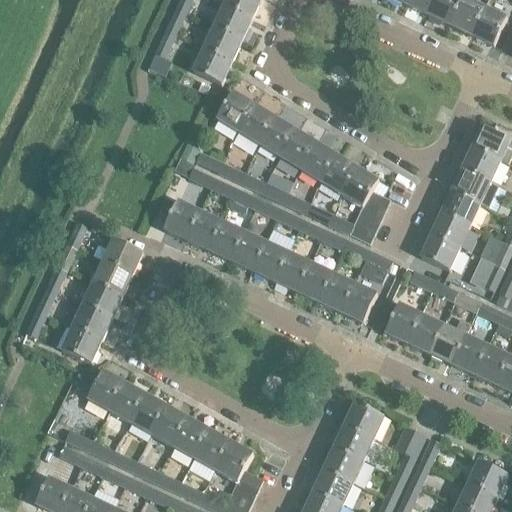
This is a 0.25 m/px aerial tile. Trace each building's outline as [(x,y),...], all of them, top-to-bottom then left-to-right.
[(182,0),(176,14),(186,19),(194,0),(182,0)] [(260,0),(228,0),(224,10),(253,23),(263,1),(260,0)] [(383,0),(405,10),(409,0),(383,0)] [(409,0),(405,10),(427,20),(436,0),(409,0)] [(436,0),(427,20),(449,31),(462,2),(457,0),(436,0)] [(449,31),(471,41),(484,13),(462,2),(449,31)] [(224,10),(214,32),(243,45),(253,23),(224,10)] [(484,13),(471,41),(493,52),(507,23),(484,13)] [(176,14),(166,36),(175,41),(186,19),(176,14)] [(214,32),(204,54),(232,67),(243,45),(214,32)] [(175,41),(166,36),(155,59),(165,63),(175,41)] [(232,67),(204,54),(193,77),(222,90),(232,67)] [(217,124),(238,137),(255,110),(233,97),(217,124)] [(238,137),(259,149),(275,122),(255,110),(238,137)] [(259,149),(280,162),(296,135),(275,122),(259,149)] [(483,129),(473,152),(501,165),(511,143),(483,129)] [(280,162),(301,174),(317,147),(296,135),(280,162)] [(301,174),(321,187),(338,160),(317,147),(301,174)] [(188,148),(181,161),(193,168),(200,155),(188,148)] [(473,152),(462,174),(491,187),(501,165),(473,152)] [(197,167),(219,178),(223,168),(225,163),(212,157),(210,162),(201,158),(197,167)] [(321,187),(342,199),(358,173),(338,160),(321,187)] [(219,178),(241,188),(245,178),(223,168),(219,178)] [(189,182),(211,193),(216,183),(194,173),(189,182)] [(363,212),(366,207),(372,196),(380,185),(358,173),(342,199),(363,212)] [(452,196),(481,209),(486,211),(496,189),(491,187),(462,174),(452,196)] [(241,188),(263,198),(267,188),(245,178),(241,188)] [(211,193),(234,203),(238,193),(216,183),(211,193)] [(263,198),(285,209),(289,199),(267,188),(263,198)] [(234,203),(256,214),(260,204),(238,193),(234,203)] [(372,196),(366,207),(385,216),(390,205),(372,196)] [(452,196),(442,218),(470,231),(481,209),(452,196)] [(285,209),(307,219),(311,209),(289,199),(285,209)] [(256,214),(278,224),(282,214),(260,204),(256,214)] [(164,235),(187,246),(201,216),(178,205),(164,235)] [(363,212),(360,217),(380,227),(385,216),(366,207),(363,212)] [(307,219),(329,229),(333,219),(311,209),(307,219)] [(278,224),(300,234),(304,224),(282,214),(278,224)] [(187,246),(209,256),(223,226),(201,216),(187,246)] [(360,217),(356,228),(375,237),(380,227),(360,217)] [(442,218),(431,240),(460,253),(470,231),(442,218)] [(329,229),(351,239),(355,229),(333,219),(329,229)] [(300,234),(322,244),(326,235),(304,224),(300,234)] [(78,226),(67,249),(77,254),(87,231),(78,226)] [(209,256),(231,266),(245,237),(223,226),(209,256)] [(355,229),(351,239),(370,248),(375,237),(356,228),(355,229)] [(322,244),(344,255),(349,245),(326,235),(322,244)] [(231,266),(253,277),(267,247),(245,237),(231,266)] [(460,253),(431,240),(421,262),(450,276),(460,253)] [(114,243),(103,266),(133,280),(144,257),(114,243)] [(344,255),(365,265),(370,255),(349,245),(344,255)] [(253,277),(275,287),(289,257),(267,247),(253,277)] [(511,250),(505,247),(495,269),(504,274),(511,257),(511,250)] [(67,249),(57,271),(67,276),(77,254),(67,249)] [(370,255),(365,265),(389,276),(393,266),(370,255)] [(275,287),(297,297),(311,267),(289,257),(275,287)] [(103,266),(93,288),(123,302),(133,280),(103,266)] [(297,297),(319,307),(333,278),(311,267),(297,297)] [(504,274),(495,269),(484,291),(494,295),(504,274)] [(57,271),(47,293),(57,298),(67,276),(57,271)] [(410,285),(432,296),(437,286),(415,276),(410,285)] [(511,297),(511,277),(510,276),(500,298),(501,298),(496,309),(511,315),(511,303),(510,302),(511,297)] [(319,307),(341,318),(355,288),(333,278),(319,307)] [(432,296),(455,306),(459,297),(437,286),(432,296)] [(93,288),(83,310),(112,324),(123,302),(93,288)] [(355,288),(341,318),(364,328),(378,299),(355,288)] [(47,293),(37,315),(46,320),(57,298),(47,293)] [(455,306),(477,317),(481,307),(459,297),(455,306)] [(477,317),(499,327),(503,317),(481,307),(477,317)] [(385,338),(408,349),(422,319),(399,309),(385,338)] [(83,310),(73,332),(102,346),(112,324),(83,310)] [(46,320),(37,315),(26,338),(36,343),(46,320)] [(499,327),(511,333),(511,321),(503,317),(499,327)] [(408,349),(430,359),(444,330),(422,319),(408,349)] [(452,370),(466,340),(471,329),(461,325),(457,336),(444,330),(430,359),(452,370)] [(102,346),(73,332),(62,355),(92,369),(102,346)] [(474,380),(488,350),(492,342),(485,339),(481,347),(466,340),(452,370),(474,380)] [(474,380),(496,390),(510,361),(488,350),(474,380)] [(496,390),(511,397),(511,361),(510,361),(496,390)] [(87,403),(110,416),(126,387),(104,375),(87,403)] [(110,416),(131,428),(147,399),(126,387),(110,416)] [(131,428),(152,440),(168,411),(147,399),(131,428)] [(355,407),(344,430),(374,444),(384,421),(355,407)] [(152,440),(173,451),(189,423),(168,411),(152,440)] [(173,451),(194,463),(210,435),(189,423),(173,451)] [(344,430),(334,452),(364,466),(374,444),(344,430)] [(395,453),(406,458),(415,463),(426,441),(405,431),(395,453)] [(66,444),(88,455),(92,445),(70,435),(66,444)] [(194,463),(216,475),(232,447),(210,435),(194,463)] [(431,443),(421,465),(431,470),(441,448),(431,443)] [(88,455),(110,466),(115,456),(92,445),(88,455)] [(216,475),(237,487),(239,488),(239,486),(244,475),(253,459),(232,447),(216,475)] [(59,460),(81,471),(86,461),(64,451),(59,460)] [(334,452),(324,474),(353,488),(364,466),(334,452)] [(110,466),(132,476),(137,466),(115,456),(110,466)] [(406,458),(395,481),(405,485),(415,463),(406,458)] [(81,471),(103,481),(108,471),(86,461),(81,471)] [(421,465),(410,488),(420,492),(431,470),(421,465)] [(479,465),(468,488),(498,502),(508,479),(479,465)] [(132,476),(154,486),(158,476),(137,466),(132,476)] [(103,481),(125,491),(129,481),(108,471),(103,481)] [(324,474),(313,496),(343,510),(353,488),(324,474)] [(244,475),(239,486),(259,495),(264,484),(244,475)] [(154,486),(175,496),(180,487),(158,476),(154,486)] [(125,491),(147,501),(151,492),(129,481),(125,491)] [(395,481),(385,503),(395,507),(405,485),(395,481)] [(36,509),(41,511),(62,511),(71,492),(49,482),(36,509)] [(237,487),(232,496),(253,506),(259,495),(239,486),(239,488),(237,487)] [(175,496),(197,507),(202,497),(180,487),(175,496)] [(410,488),(400,510),(404,511),(411,511),(420,492),(410,488)] [(468,488),(458,510),(461,511),(492,511),(498,502),(468,488)] [(62,511),(88,511),(93,503),(71,492),(62,511)] [(147,501),(168,511),(173,502),(151,492),(147,501)] [(232,496),(227,507),(237,511),(250,511),(253,506),(232,496)] [(313,496),(305,511),(341,511),(343,510),(313,496)] [(197,507),(208,511),(225,511),(227,509),(202,497),(197,507)] [(168,511),(169,511),(194,511),(195,511),(173,502),(168,511)] [(88,511),(112,511),(93,503),(88,511)] [(385,503),(380,511),(392,511),(395,507),(385,503)]
